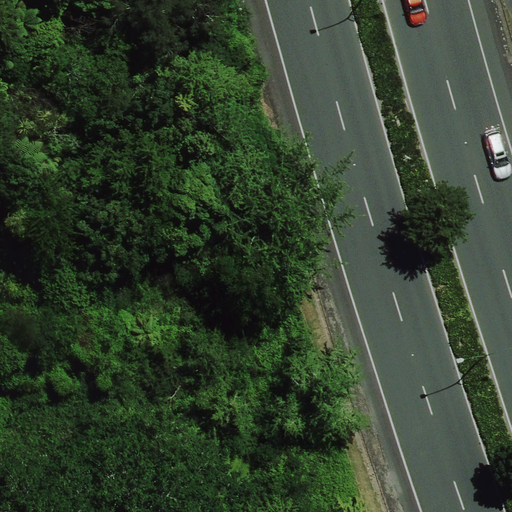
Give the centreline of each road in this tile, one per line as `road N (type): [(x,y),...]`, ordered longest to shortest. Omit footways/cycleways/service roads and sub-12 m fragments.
road 1 (primary): [(467,511),(290,0)]
road 2 (primary): [(439,0),(481,166),(511,244)]
